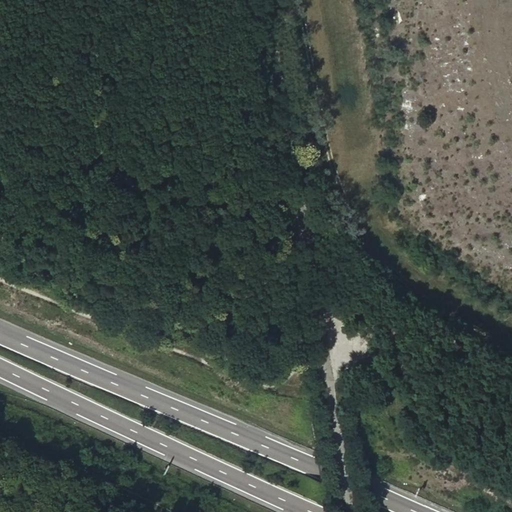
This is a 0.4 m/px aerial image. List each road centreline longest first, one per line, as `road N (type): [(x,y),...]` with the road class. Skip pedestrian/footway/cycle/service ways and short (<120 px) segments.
road 1 (trunk): [(407,511),(0,332)]
road 2 (trunk): [(0,367),(314,511)]
road 3 (track): [(0,274),(269,387)]
road 4 (track): [(0,429),(170,511)]
